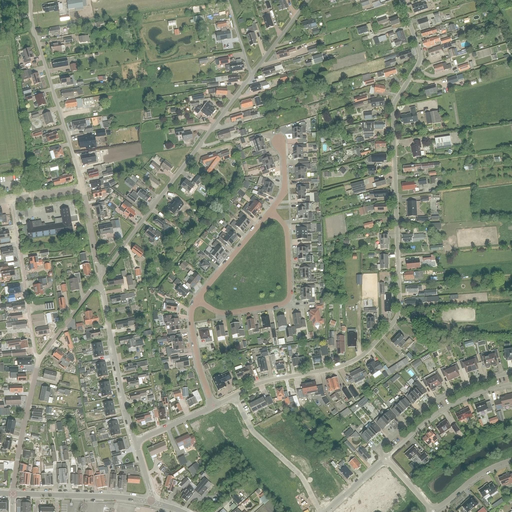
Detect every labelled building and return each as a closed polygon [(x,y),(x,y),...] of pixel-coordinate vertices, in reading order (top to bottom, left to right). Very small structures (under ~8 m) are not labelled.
[(68,10),(83,8),(82,5),(81,0),(79,0),(67,2),(68,10)] [(278,7),(278,8),(279,11),(282,10),(282,11),(288,9),(285,0),(279,2),(281,6),(278,7)] [(420,0),(422,4),(412,7),(415,14),(428,9),(425,2),(432,0),(420,0)] [(45,11),(46,13),(54,12),(59,12),(57,2),(48,4),(48,5),(44,5),(45,7),(43,7),(43,12),(45,11)] [(439,13),(433,15),(435,19),(432,20),(433,26),(436,25),(441,23),(439,13)] [(267,29),(274,27),(270,16),(263,18),(267,29)] [(398,17),(389,21),(392,27),(400,24),(398,17)] [(430,27),(428,19),(418,22),(420,30),(430,27)] [(218,24),(216,24),(217,28),(218,28),(219,30),(221,29),(224,29),(226,28),(229,28),(228,20),(217,22),(218,24)] [(309,30),(317,28),(315,20),(303,23),(305,30),(309,29),(309,30)] [(359,35),(368,32),(367,26),(357,29),(359,35)] [(51,36),(61,34),(60,30),(62,30),(62,27),(50,29),(50,30),(49,31),(49,35),(51,35),(51,36)] [(217,33),(216,33),(217,41),(218,41),(224,40),(224,39),(227,39),(231,39),(229,31),(227,31),(226,28),(224,29),(221,29),(221,32),(217,33)] [(432,35),(437,33),(436,29),(431,30),(421,33),(422,34),(421,34),(422,36),(423,36),(423,37),(429,35),(429,37),(433,36),(432,35)] [(396,46),(396,47),(407,43),(403,31),(396,34),(398,40),(394,42),(394,43),(392,44),(393,47),(396,46)] [(257,44),(256,40),(257,40),(255,33),(250,35),(247,36),(250,46),(257,44)] [(439,37),(433,39),(433,38),(424,41),(424,42),(423,43),(424,47),(426,47),(426,48),(436,45),(435,43),(441,41),(439,37)] [(55,45),(51,46),(52,52),(61,50),(61,51),(62,51),(63,51),(64,50),(65,49),(65,46),(64,46),(63,46),(61,46),(60,43),(54,44),(55,45)] [(436,57),(444,54),(443,51),(451,48),(450,43),(441,46),(442,47),(433,49),(433,50),(429,51),(431,58),(436,56),(436,57)] [(497,46),(473,52),(475,59),(498,52),(497,46)] [(296,52),(295,48),(278,52),(279,54),(277,54),(278,60),(290,57),(289,54),(296,52)] [(30,59),(33,58),(30,49),(23,51),(25,58),(23,59),(25,64),(31,62),(30,59)] [(449,51),(451,59),(458,57),(455,49),(449,51)] [(406,53),(405,52),(396,55),(388,58),(389,60),(397,57),(397,59),(400,58),(401,61),(413,57),(411,51),(406,53)] [(322,54),(312,57),(314,65),(324,62),(322,54)] [(53,67),(55,67),(55,68),(68,66),(67,58),(53,61),(54,62),(52,63),(53,67)] [(241,60),(236,60),(236,64),(230,65),(231,72),(242,70),(242,69),(244,69),(243,64),(242,64),(241,60)] [(385,63),(386,68),(391,66),(391,67),(397,65),(395,60),(389,62),(385,63)] [(447,66),(446,63),(434,67),(436,73),(452,68),(451,65),(447,66)] [(264,71),(262,71),(263,76),(265,75),(265,77),(276,74),(283,72),(281,64),(274,66),(263,69),(264,71)] [(285,74),(292,71),(290,65),(283,67),(285,74)] [(390,69),(377,73),(377,74),(379,78),(385,76),(386,78),(394,76),(394,75),(397,74),(395,69),(395,68),(391,69),(390,69)] [(20,73),(21,79),(23,78),(23,81),(32,78),(34,85),(41,83),(38,74),(28,77),(26,71),(21,73),(20,73)] [(229,81),(229,83),(238,82),(238,81),(239,81),(238,76),(237,77),(237,75),(220,77),(221,82),(229,81)] [(72,80),(70,80),(69,76),(60,78),(61,84),(67,83),(67,86),(73,85),(72,80)] [(363,78),(365,85),(375,83),(374,79),(369,80),(368,77),(363,78)] [(456,77),(447,79),(449,85),(458,83),(456,77)] [(252,92),(253,93),(262,90),(261,87),(262,87),(268,85),(267,82),(260,84),(260,83),(251,86),(251,87),(249,88),(251,92),(252,92)] [(372,86),(372,88),(375,89),(374,92),(383,94),(383,92),(385,93),(386,88),(384,88),(384,87),(376,85),(372,86)] [(435,85),(425,88),(427,97),(431,96),(431,94),(437,93),(435,85)] [(63,97),(63,98),(74,97),(73,93),(77,92),(77,94),(79,96),(83,95),(82,90),(80,91),(79,88),(73,90),(72,89),(61,91),(62,92),(61,93),(62,97),(63,97)] [(37,107),(38,107),(46,105),(43,98),(45,97),(44,94),(35,97),(37,103),(36,103),(34,105),(35,107),(37,107)] [(360,97),(354,99),(356,103),(368,99),(367,95),(360,97)] [(93,97),(83,99),(84,105),(94,103),(93,101),(100,100),(102,99),(102,96),(100,96),(93,97)] [(261,102),(259,97),(255,98),(257,107),(267,104),(266,100),(261,102)] [(241,102),(242,103),(240,104),(241,108),(243,108),(243,109),(253,106),(251,99),(241,102)] [(372,100),(372,101),(369,101),(369,104),(372,104),(373,108),(384,107),(384,106),(385,105),(385,100),(383,100),(383,99),(372,100)] [(66,109),(77,107),(75,100),(66,101),(66,102),(65,103),(66,109)] [(213,114),(215,110),(214,109),(215,108),(212,107),(213,105),(210,103),(209,104),(207,102),(203,107),(213,114)] [(210,117),(213,114),(203,107),(201,106),(200,107),(199,106),(197,108),(196,108),(196,109),(194,111),(193,112),(194,112),(197,115),(198,115),(200,111),(208,117),(209,116),(210,117)] [(404,123),(404,125),(418,122),(416,113),(415,107),(410,108),(411,114),(402,115),(402,117),(401,117),(402,123),(404,123)] [(251,115),(250,111),(241,114),(230,117),(232,122),(243,119),(251,116),(252,119),(260,117),(259,112),(251,115)] [(433,124),(441,123),(439,111),(431,112),(433,124)] [(46,126),(53,123),(50,113),(43,115),(46,126)] [(74,131),(78,130),(78,131),(84,130),(85,133),(93,132),(92,126),(86,127),(85,121),(73,123),(74,131)] [(384,124),(384,122),(367,123),(367,124),(366,124),(367,131),(364,131),(364,138),(365,138),(369,137),(372,137),(372,131),(375,131),(375,130),(384,130),(384,128),(386,128),(386,124),(384,124)] [(305,133),(305,128),(306,128),(306,125),(299,125),(300,128),(293,128),(293,134),(302,133),(305,133)] [(190,140),(193,139),(191,132),(184,133),(183,129),(175,131),(176,136),(182,135),(183,141),(185,141),(186,144),(190,143),(190,140)] [(230,133),(235,131),(235,129),(219,133),(219,134),(218,135),(219,140),(231,137),(230,133)] [(56,132),(42,136),(43,139),(46,138),(48,142),(58,139),(56,132)] [(96,148),(94,136),(86,137),(86,139),(79,140),(80,149),(88,147),(88,149),(91,148),(91,149),(95,148),(96,148)] [(256,140),(255,137),(249,139),(252,148),(255,147),(264,144),(263,138),(256,140)] [(451,137),(436,139),(437,150),(453,147),(451,137)] [(421,148),(420,141),(414,142),(415,147),(411,147),(412,151),(413,151),(413,158),(421,157),(420,148),(421,148)] [(253,156),(260,154),(259,151),(266,149),(264,144),(255,147),(256,152),(252,153),(253,156)] [(59,145),(50,148),(51,152),(53,151),(56,159),(64,157),(61,148),(60,149),(59,145)] [(294,154),(303,153),(303,148),(307,148),(307,145),(300,145),(300,148),(293,148),(294,154)] [(372,153),(371,150),(361,153),(360,149),(357,150),(359,157),(372,153)] [(203,170),(209,175),(220,160),(219,159),(222,158),(223,161),(230,158),(228,151),(220,153),(220,154),(216,155),(216,153),(201,158),(200,163),(205,167),(203,170)] [(294,154),(294,159),(301,159),(301,162),(307,162),(307,159),(304,159),(303,153),(294,154)] [(98,163),(96,157),(95,157),(94,154),(82,156),(83,164),(87,163),(88,166),(98,163)] [(386,161),(386,155),(373,155),(373,163),(382,163),(382,161),(386,161)] [(263,165),(273,162),(272,157),(265,159),(264,156),(258,158),(259,161),(262,160),(263,165)] [(172,166),(165,161),(164,162),(162,160),(160,162),(162,164),(161,166),(168,172),(168,171),(170,172),(172,168),(171,167),(172,166)] [(153,162),(150,165),(158,171),(161,168),(153,162)] [(263,175),(269,173),(268,170),(275,168),(273,162),(263,165),(265,171),(262,172),(263,175)] [(436,163),(404,167),(404,173),(413,172),(414,173),(425,172),(424,169),(437,168),(436,163)] [(57,164),(49,166),(51,173),(56,172),(57,178),(59,177),(57,170),(58,170),(57,164)] [(307,170),(311,169),(311,164),(303,164),(303,168),(296,168),(296,174),(307,173),(307,170)] [(99,176),(98,173),(102,172),(100,166),(94,167),(94,171),(88,172),(89,179),(99,176)] [(107,172),(102,174),(103,178),(113,175),(111,168),(106,169),(107,172)] [(296,174),(297,180),(304,179),(304,183),(312,182),(311,180),(311,177),(307,177),(307,173),(296,174)] [(69,182),(71,182),(71,180),(72,180),(71,175),(69,176),(69,175),(67,175),(63,176),(59,177),(59,180),(53,181),(54,186),(64,183),(65,184),(69,183),(69,182)] [(149,180),(147,183),(155,189),(156,188),(157,188),(159,185),(158,184),(159,183),(149,175),(147,178),(149,180)] [(136,185),(143,189),(145,186),(141,183),(141,182),(139,180),(139,181),(134,177),(133,177),(132,176),(129,179),(131,180),(131,181),(136,184),(136,185)] [(189,193),(195,184),(197,186),(202,179),(198,176),(191,184),(186,180),(181,187),(189,193)] [(91,188),(104,186),(103,181),(109,180),(108,177),(102,179),(99,180),(100,181),(90,183),(91,188)] [(263,187),(272,191),(274,185),(268,183),(269,180),(263,178),(262,181),(264,182),(263,187)] [(377,187),(386,185),(384,178),(375,181),(377,187)] [(351,185),(354,195),(366,192),(364,182),(351,185)] [(402,183),(403,191),(415,190),(414,182),(402,183)] [(297,194),(306,194),(306,190),(310,189),(310,184),(303,184),(303,187),(297,188),(297,194)] [(270,196),(272,191),(263,187),(262,190),(259,189),(257,195),(263,197),(264,195),(265,194),(270,196)] [(238,193),(244,197),(246,194),(240,189),(238,193)] [(106,193),(105,190),(101,190),(101,191),(92,192),(93,198),(102,196),(102,193),(106,193)] [(150,197),(141,190),(137,195),(134,192),(131,195),(129,194),(127,197),(134,203),(137,200),(136,200),(139,197),(146,202),(150,197)] [(310,203),(310,197),(306,197),(306,194),(297,194),(298,200),(304,200),(304,203),(310,203)] [(254,196),(250,200),(253,202),(251,205),(259,212),(263,207),(257,203),(259,200),(254,196)] [(170,204),(166,209),(173,215),(176,211),(177,210),(179,211),(181,208),(180,207),(182,204),(176,199),(172,205),(170,204)] [(125,201),(121,207),(120,209),(121,210),(120,211),(123,214),(131,219),(132,218),(133,219),(136,215),(134,214),(135,213),(128,208),(130,205),(125,201)] [(102,206),(105,206),(104,202),(97,203),(98,206),(95,207),(97,218),(104,216),(104,218),(108,217),(106,212),(103,212),(102,206)] [(408,202),(408,217),(417,217),(416,202),(408,202)] [(245,206),(242,210),(247,214),(249,212),(255,217),(259,212),(251,205),(248,203),(245,206)] [(308,210),(312,210),(312,204),(303,204),(303,208),(298,208),(298,214),(308,213),(308,210)] [(375,205),(362,208),(364,215),(368,214),(367,212),(375,210),(375,212),(387,212),(387,204),(375,205)] [(41,221),(27,223),(27,225),(28,230),(29,238),(29,240),(64,234),(65,238),(73,236),(73,233),(73,232),(71,221),(69,209),(61,210),(62,219),(60,219),(61,223),(55,224),(45,225),(45,223),(42,224),(41,221)] [(244,219),(246,216),(241,212),(239,215),(240,215),(238,218),(240,219),(239,221),(246,227),(249,223),(244,219)] [(313,222),(313,218),(312,216),(308,216),(308,213),(298,214),(298,219),(304,219),(304,222),(313,222)] [(163,222),(158,218),(157,217),(154,222),(164,230),(170,223),(165,219),(163,222)] [(112,229),(116,228),(115,220),(110,221),(111,224),(99,227),(100,235),(113,233),(112,229)] [(246,227),(239,221),(237,223),(234,221),(230,225),(236,231),(238,228),(242,231),(246,227)] [(307,230),(311,230),(311,224),(302,225),(302,228),(297,228),(297,234),(307,233),(307,230)] [(234,242),(237,238),(233,234),(235,232),(228,226),(226,229),(226,230),(225,232),(228,234),(226,236),(234,242)] [(0,228),(0,239),(10,238),(9,231),(1,232),(1,229),(0,228)] [(157,230),(155,233),(149,228),(144,234),(150,238),(149,240),(149,242),(151,243),(153,243),(154,241),(154,239),(156,236),(158,238),(159,236),(160,237),(162,234),(157,230)] [(307,233),(297,234),(297,239),(303,239),(303,242),(312,242),(311,236),(307,236),(307,233)] [(413,235),(402,235),(402,242),(404,242),(404,243),(413,243),(413,242),(420,242),(420,241),(424,240),(423,235),(423,234),(413,235)] [(223,241),(226,243),(230,246),(234,242),(226,236),(225,238),(222,235),(218,240),(222,243),(223,241)] [(221,256),(224,252),(219,247),(221,245),(216,241),(214,243),(215,244),(217,246),(215,248),(213,250),(221,256)] [(303,248),(298,248),(298,254),(308,253),(308,250),(311,250),(310,245),(303,245),(303,248)] [(147,255),(135,246),(131,251),(140,258),(142,256),(145,258),(147,255)] [(2,258),(14,256),(13,248),(1,250),(2,258)] [(217,260),(221,256),(213,250),(210,254),(206,251),(204,253),(210,258),(211,257),(212,256),(217,260)] [(308,253),(298,254),(298,259),(303,259),(304,262),(311,262),(311,256),(308,256),(308,253)] [(380,269),(389,269),(388,255),(380,255),(380,269)] [(408,268),(420,267),(420,260),(407,261),(408,268)] [(205,273),(211,266),(204,261),(199,267),(205,273)] [(183,262),(179,266),(184,270),(188,265),(183,262)] [(31,271),(37,270),(37,266),(42,265),(42,263),(30,265),(31,271)] [(84,275),(85,275),(86,277),(90,276),(90,274),(91,274),(89,264),(82,265),(84,275)] [(0,272),(1,272),(2,278),(15,275),(14,267),(8,268),(7,265),(0,265),(0,272)] [(301,274),(311,274),(311,270),(314,270),(314,268),(316,268),(316,265),(307,265),(307,268),(300,268),(301,274)] [(405,274),(404,274),(404,278),(406,278),(406,279),(406,280),(414,279),(423,278),(422,272),(414,272),(405,273),(405,274)] [(200,279),(194,273),(191,278),(188,276),(187,276),(185,279),(185,280),(187,282),(193,287),(196,284),(196,283),(197,281),(198,282),(200,279)] [(78,281),(81,280),(79,274),(74,275),(75,279),(69,280),(72,292),(79,290),(78,281)] [(301,274),(301,280),(308,279),(308,282),(316,282),(316,279),(314,279),(314,277),(311,277),(311,274),(301,274)] [(123,283),(122,277),(108,280),(109,286),(123,283)] [(181,295),(184,298),(189,292),(180,285),(179,284),(181,282),(177,278),(173,283),(178,288),(176,290),(179,293),(178,293),(178,294),(180,296),(181,296),(181,295)] [(42,287),(47,286),(46,279),(38,280),(39,285),(34,286),(35,292),(36,292),(36,296),(43,295),(42,287)] [(19,284),(8,286),(9,290),(8,290),(8,291),(8,293),(9,293),(9,294),(13,294),(17,294),(17,293),(21,293),(19,284)] [(302,294),(312,294),(312,288),(315,288),(314,285),(308,285),(308,288),(301,289),(302,294)] [(58,293),(60,310),(66,309),(64,298),(62,299),(61,292),(58,293)] [(131,293),(110,297),(112,303),(121,301),(121,300),(126,299),(132,298),(132,297),(131,293)] [(302,294),(302,300),(309,300),(309,303),(315,303),(315,297),(312,298),(312,294),(302,294)] [(407,304),(407,306),(417,305),(416,304),(425,303),(425,302),(424,298),(412,298),(412,299),(406,299),(406,300),(405,301),(405,305),(407,304)] [(175,301),(166,300),(165,303),(167,304),(166,310),(176,312),(177,305),(174,305),(175,301)] [(24,302),(12,304),(6,305),(6,311),(13,310),(13,311),(25,310),(24,302)] [(320,320),(319,310),(311,311),(312,315),(310,315),(310,316),(310,317),(310,319),(311,320),(311,321),(313,320),(314,326),(321,324),(324,323),(323,319),(320,320)] [(97,317),(96,317),(95,316),(93,316),(92,311),(84,313),(85,318),(84,318),(85,325),(97,323),(97,322),(98,321),(97,317)] [(425,319),(425,311),(412,312),(413,319),(420,319),(420,320),(425,319)] [(293,315),(295,325),(300,324),(301,328),(306,327),(305,320),(302,321),(300,314),(293,315)] [(367,318),(368,329),(375,329),(375,320),(378,320),(377,314),(374,314),(374,318),(367,318)] [(166,327),(170,326),(179,324),(178,315),(164,317),(166,327)] [(285,316),(278,317),(279,323),(278,323),(279,327),(287,326),(287,322),(286,322),(285,316)] [(263,329),(271,327),(269,317),(262,318),(263,329)] [(136,322),(136,319),(127,320),(127,321),(116,323),(117,329),(129,326),(128,324),(136,322)] [(253,333),(259,332),(258,326),(255,326),(254,319),(247,320),(249,330),(253,329),(253,333)] [(6,324),(7,329),(12,328),(13,328),(16,328),(16,330),(26,328),(26,327),(27,327),(27,322),(25,322),(25,321),(6,324)] [(238,334),(238,337),(245,336),(244,330),(240,330),(239,323),(231,325),(233,335),(238,334)] [(452,327),(435,323),(433,331),(450,335),(452,327)] [(168,335),(176,333),(175,330),(180,330),(179,324),(170,326),(170,329),(167,329),(168,335)] [(38,334),(38,336),(50,334),(48,326),(37,328),(37,330),(36,330),(36,335),(38,334)] [(224,326),(216,327),(218,338),(229,336),(228,333),(225,333),(224,326)] [(86,333),(85,333),(87,341),(91,340),(91,338),(101,336),(100,330),(93,332),(92,329),(86,330),(86,333)] [(203,330),(203,329),(199,330),(200,337),(201,337),(201,340),(206,339),(206,343),(213,341),(212,336),(210,337),(209,329),(203,330)] [(356,330),(348,330),(348,334),(348,347),(356,347),(356,342),(356,340),(357,340),(357,334),(356,334),(356,330)] [(68,332),(64,333),(68,346),(72,345),(68,332)] [(396,338),(400,343),(407,349),(414,342),(410,338),(406,343),(403,340),(404,338),(400,334),(396,338)] [(134,341),(133,336),(119,339),(120,345),(127,344),(128,349),(135,347),(134,341)] [(176,336),(168,338),(169,343),(172,342),(173,346),(183,344),(182,338),(177,339),(176,336)] [(407,349),(400,343),(396,338),(392,342),(396,347),(398,345),(405,352),(407,349)] [(8,348),(15,347),(15,350),(28,348),(27,341),(21,342),(20,340),(7,342),(8,348)] [(92,345),(93,351),(103,350),(101,343),(92,345)] [(173,349),(170,349),(170,355),(179,353),(179,350),(183,349),(184,349),(183,344),(173,346),(173,349)] [(0,357),(12,356),(11,352),(2,353),(1,349),(0,348),(0,357)] [(262,357),(269,356),(267,350),(266,348),(262,349),(263,351),(261,351),(262,357)] [(55,353),(70,364),(69,363),(70,361),(71,362),(74,358),(69,354),(66,358),(64,356),(65,355),(57,349),(55,353)] [(103,350),(93,351),(94,358),(104,356),(103,350)] [(318,357),(313,357),(314,363),(323,362),(321,351),(321,350),(320,350),(314,351),(315,356),(317,355),(318,357)] [(489,356),(491,366),(493,365),(493,366),(494,366),(494,367),(495,367),(496,367),(497,366),(497,365),(497,364),(498,364),(496,359),(499,358),(497,350),(492,351),(493,355),(489,356)] [(59,365),(63,368),(65,370),(70,364),(55,353),(52,356),(59,362),(60,361),(62,362),(59,365)] [(491,366),(489,356),(486,357),(485,354),(480,355),(482,363),(485,362),(486,367),(486,368),(487,368),(488,369),(489,369),(489,368),(490,368),(490,367),(490,366),(491,366)] [(178,356),(171,357),(172,363),(176,363),(177,368),(188,366),(186,358),(179,359),(178,356)] [(469,362),(473,371),(478,369),(477,364),(479,363),(477,356),(474,357),(475,360),(469,362)] [(268,371),(266,358),(257,360),(259,368),(260,368),(261,373),(268,371)] [(415,369),(422,364),(419,359),(411,364),(412,364),(415,369)] [(473,371),(469,362),(466,363),(465,359),(459,361),(462,369),(465,368),(467,373),(473,371)] [(148,366),(147,361),(124,366),(125,372),(137,369),(137,368),(148,366)] [(277,370),(285,369),(284,361),(276,362),(277,368),(277,370)] [(372,375),(383,368),(379,361),(375,363),(374,361),(366,366),(370,371),(369,372),(371,375),(372,375)] [(95,364),(97,371),(107,369),(105,362),(95,364)] [(450,369),(454,379),(460,376),(458,371),(460,370),(457,363),(452,365),(453,368),(450,369)] [(392,375),(392,374),(388,369),(386,365),(383,367),(389,376),(392,375)] [(249,375),(249,376),(254,374),(251,366),(246,367),(246,369),(243,370),(243,368),(236,371),(238,379),(242,378),(246,377),(245,376),(249,375)] [(454,379),(450,369),(447,371),(445,367),(441,369),(444,377),(447,376),(449,381),(454,379)] [(107,369),(97,371),(98,378),(108,376),(107,369)] [(352,378),(349,379),(351,384),(355,382),(356,384),(365,379),(364,377),(368,375),(365,371),(362,372),(360,369),(350,374),(352,378)] [(43,378),(55,381),(57,373),(45,370),(43,378)] [(442,387),(442,386),(442,385),(439,380),(442,379),(438,371),(432,374),(429,375),(431,379),(437,388),(438,387),(438,388),(439,388),(440,388),(441,388),(441,387),(442,387)] [(219,391),(227,387),(225,383),(232,379),(228,372),(221,376),(221,375),(213,379),(219,391)] [(18,373),(10,373),(8,373),(8,378),(17,378),(17,381),(26,381),(26,375),(18,375),(18,373)] [(138,378),(131,379),(127,380),(128,387),(139,385),(139,384),(142,384),(141,378),(146,377),(149,376),(148,373),(138,375),(139,378),(138,378)] [(437,388),(431,379),(429,375),(427,377),(422,380),(426,388),(429,386),(431,391),(432,391),(433,392),(434,392),(435,391),(436,390),(436,389),(436,388),(437,388)] [(337,393),(341,392),(337,377),(332,379),(335,390),(336,393),(337,393)] [(329,392),(335,390),(332,379),(326,380),(329,392)] [(420,398),(427,392),(417,381),(413,385),(416,389),(414,391),(420,398)] [(99,384),(100,390),(110,389),(109,382),(99,384)] [(316,396),(320,395),(321,395),(320,387),(317,388),(316,382),(309,383),(311,394),(315,393),(316,396)] [(312,398),(311,394),(309,383),(302,385),(303,390),(301,391),(302,398),(307,397),(307,399),(312,398)] [(40,401),(48,403),(49,398),(51,389),(42,387),(40,401)] [(353,387),(349,390),(355,399),(358,396),(359,396),(353,387)] [(69,396),(70,391),(58,388),(57,391),(64,393),(64,394),(69,396)] [(296,407),(293,397),(288,399),(288,397),(287,392),(284,393),(283,388),(276,389),(278,398),(284,397),(285,398),(285,400),(288,410),(296,407)] [(342,391),(347,398),(348,400),(353,397),(352,397),(347,388),(342,391)] [(420,398),(414,391),(411,388),(410,388),(409,388),(407,389),(407,390),(407,391),(408,393),(405,395),(413,404),(420,398)] [(110,389),(100,390),(102,397),(112,395),(110,389)] [(181,390),(173,392),(175,398),(183,396),(181,390)] [(139,392),(135,393),(130,395),(131,400),(140,398),(140,397),(146,395),(145,391),(139,392)] [(193,398),(186,401),(190,408),(199,403),(198,402),(202,401),(197,391),(193,393),(195,397),(193,398)] [(337,393),(336,393),(336,394),(330,397),(333,402),(334,401),(336,403),(341,400),(337,393)] [(503,407),(509,405),(510,407),(511,408),(511,394),(507,395),(507,397),(501,398),(501,400),(495,402),(497,410),(503,409),(503,407)] [(163,403),(158,404),(160,420),(167,419),(165,409),(164,410),(163,406),(168,405),(167,398),(166,398),(166,395),(161,396),(163,403)] [(411,405),(404,396),(401,398),(400,397),(396,401),(405,411),(411,405)] [(259,400),(263,408),(268,406),(264,397),(259,400)] [(183,411),(177,400),(170,404),(172,407),(174,407),(177,414),(183,411)] [(258,411),(263,408),(259,400),(254,402),(258,411)] [(103,403),(104,410),(114,408),(113,401),(103,403)] [(405,411),(396,401),(395,401),(391,405),(392,406),(390,408),(398,417),(405,411)] [(492,406),(488,408),(485,401),(475,405),(478,413),(486,409),(487,412),(493,410),(492,406)] [(254,413),(258,411),(254,402),(249,405),(254,413)] [(344,417),(353,413),(350,407),(341,412),(344,417)] [(114,408),(104,410),(106,417),(115,415),(114,408)] [(456,414),(459,421),(464,419),(464,418),(469,416),(469,418),(472,416),(468,408),(461,411),(461,412),(460,412),(460,413),(456,414)] [(383,417),(389,424),(396,418),(388,409),(385,412),(384,411),(383,410),(382,411),(381,412),(380,413),(380,414),(383,417)] [(150,417),(149,413),(135,417),(137,423),(145,421),(145,419),(150,417)] [(491,424),(500,421),(498,416),(489,419),(491,424)] [(389,424),(383,417),(381,419),(379,417),(374,421),(383,430),(389,424)] [(7,427),(15,428),(16,422),(8,420),(7,427)] [(441,434),(451,428),(446,420),(440,424),(440,425),(437,428),(441,434)] [(107,423),(109,430),(119,427),(117,421),(107,423)] [(381,431),(373,422),(371,424),(370,423),(365,427),(368,430),(374,437),(381,431)] [(460,431),(456,424),(452,427),(456,433),(460,431)] [(15,428),(7,427),(5,426),(2,426),(1,433),(6,434),(13,435),(15,428)] [(119,427),(109,430),(111,437),(120,434),(119,427)] [(345,434),(349,437),(355,431),(351,427),(345,434)] [(374,437),(368,430),(365,432),(364,430),(360,434),(367,443),(374,437)] [(435,436),(431,431),(428,434),(429,434),(423,439),(428,445),(434,440),(435,441),(437,439),(439,441),(442,439),(437,433),(435,436)] [(193,436),(189,437),(188,435),(175,440),(179,448),(190,442),(192,445),(196,443),(193,436)] [(2,449),(1,452),(6,453),(7,450),(10,451),(12,443),(5,441),(3,440),(2,443),(5,444),(4,449),(2,449)] [(356,451),(348,441),(345,443),(354,453),(356,451)] [(121,456),(120,452),(125,450),(123,442),(114,444),(115,447),(113,448),(114,450),(115,449),(116,452),(112,454),(113,458),(121,456)] [(167,450),(164,442),(148,449),(151,457),(167,450)] [(413,446),(404,454),(410,460),(416,455),(419,457),(418,458),(422,462),(422,461),(426,458),(428,456),(424,452),(421,455),(419,452),(413,446)] [(361,456),(366,462),(371,457),(366,452),(367,451),(364,448),(358,453),(361,457),(361,456)] [(178,458),(182,465),(188,462),(185,455),(178,458)] [(44,462),(45,470),(54,469),(53,463),(51,464),(51,458),(47,459),(47,461),(44,462)] [(350,461),(349,463),(355,470),(356,469),(357,470),(361,467),(360,466),(361,465),(355,458),(350,461)] [(343,460),(338,465),(340,467),(339,468),(341,470),(340,471),(346,478),(347,477),(349,478),(352,475),(351,474),(352,473),(346,465),(345,466),(343,464),(345,463),(343,460)] [(197,472),(202,468),(198,462),(192,466),(197,472)] [(38,475),(39,468),(33,468),(33,475),(32,475),(31,486),(39,486),(39,475),(38,475)] [(184,468),(173,475),(174,477),(183,471),(185,473),(187,472),(185,469),(184,468)] [(511,474),(510,475),(509,473),(505,475),(505,476),(499,478),(502,486),(507,484),(507,485),(511,482),(511,474)] [(53,486),(52,474),(42,474),(42,486),(53,486)] [(172,477),(168,476),(164,487),(168,488),(167,491),(168,491),(168,492),(169,492),(170,492),(172,493),(176,482),(171,480),(172,477)] [(179,484),(183,489),(191,481),(186,476),(179,484)] [(204,478),(194,490),(195,491),(201,496),(202,496),(207,489),(204,486),(208,481),(204,478)] [(479,491),(483,498),(489,494),(490,496),(497,491),(492,483),(489,486),(487,484),(484,486),(484,487),(479,491)] [(188,485),(181,493),(184,495),(181,498),(187,502),(192,495),(191,494),(193,492),(194,493),(195,491),(194,490),(188,485)] [(238,505),(242,501),(241,500),(235,494),(231,498),(238,505)] [(465,503),(462,506),(466,511),(467,511),(475,505),(476,506),(479,503),(475,499),(472,501),(469,498),(464,503),(465,503)] [(0,499),(0,511),(8,511),(9,501),(4,501),(4,502),(0,502),(0,500),(0,499)] [(21,507),(20,511),(30,511),(31,501),(26,501),(26,503),(21,503),(21,507)]
